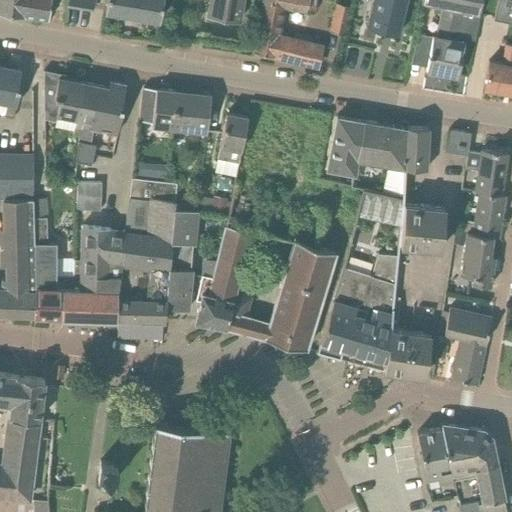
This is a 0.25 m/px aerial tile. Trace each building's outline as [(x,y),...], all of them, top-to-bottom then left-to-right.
[(0,0),(0,12),(48,20),(50,0),(0,0)] [(94,0),(67,0),(67,4),(82,7),(94,9),(94,0)] [(106,0),(104,11),(160,20),(164,0),(106,0)] [(210,0),(207,16),(238,22),(241,0),(210,0)] [(263,0),(253,52),(273,55),(317,66),(323,43),(278,32),(282,7),(313,12),(314,0),(263,0)] [(407,0),(372,0),(366,26),(399,35),(407,0)] [(460,13),(479,16),(481,0),(421,0),(421,5),(460,13)] [(511,24),(511,0),(497,0),(493,20),(511,24)] [(426,70),(457,76),(463,44),(473,46),(479,16),(460,13),(458,26),(450,25),(447,39),(432,36),(426,70)] [(489,62),(483,89),(511,93),(511,45),(504,44),(501,64),(489,62)] [(20,70),(0,65),(0,100),(7,102),(4,118),(14,120),(20,87),(17,87),(20,70)] [(44,71),(43,71),(42,108),(44,109),(44,120),(55,122),(56,116),(76,120),(83,82),(65,79),(66,75),(64,75),(64,78),(45,74),(44,71)] [(83,82),(80,102),(76,126),(119,133),(123,106),(122,106),(126,83),(109,80),(108,86),(83,82)] [(173,90),(143,87),(140,120),(153,122),(152,126),(169,128),(173,90)] [(211,95),(173,90),(169,128),(206,132),(211,95)] [(247,117),(225,113),(217,159),(226,161),(230,146),(238,147),(247,117)] [(337,116),(327,170),(353,174),(355,162),(356,161),(363,120),(337,116)] [(405,127),(363,120),(356,161),(355,162),(404,171),(404,167),(406,128),(405,127)] [(406,126),(406,128),(404,167),(426,168),(428,127),(406,126)] [(465,154),(466,151),(470,133),(450,130),(445,150),(465,154)] [(91,165),(95,146),(77,142),(75,162),(91,165)] [(466,151),(465,154),(467,154),(464,168),(477,170),(474,192),(477,192),(476,198),(503,202),(504,195),(501,194),(507,153),(481,149),(480,153),(466,151)] [(0,198),(1,198),(32,198),(30,156),(0,156),(0,198)] [(149,178),(163,180),(165,165),(151,164),(149,178)] [(169,266),(171,241),(173,207),(176,183),(131,178),(124,228),(121,228),(116,260),(114,318),(164,320),(165,307),(169,266)] [(101,182),(77,181),(76,209),(100,210),(101,182)] [(387,222),(396,198),(366,187),(357,210),(387,222)] [(223,213),(226,198),(212,196),(212,198),(210,211),(223,213)] [(47,197),(32,198),(33,315),(33,317),(58,316),(59,287),(70,287),(70,275),(55,275),(56,242),(46,242),(46,217),(47,217),(47,197)] [(0,314),(33,315),(32,198),(1,198),(2,228),(0,227),(0,264),(4,264),(4,277),(0,277),(0,314)] [(503,202),(476,198),(473,216),(501,220),(503,202)] [(401,203),(396,246),(440,251),(445,208),(401,203)] [(193,244),(197,210),(173,207),(171,241),(192,244),(193,244)] [(470,235),(491,238),(492,237),(498,238),(501,220),(473,216),(470,235)] [(77,226),(77,259),(74,259),(73,275),(70,275),(70,287),(59,287),(58,316),(114,318),(116,260),(121,228),(106,226),(77,226)] [(225,226),(212,277),(208,293),(232,299),(225,328),(247,333),(248,332),(260,335),(263,336),(262,337),(305,349),(310,329),(334,252),(293,239),(269,322),(247,315),(252,295),(235,291),(250,231),(225,226)] [(463,245),(464,234),(456,233),(454,244),(463,245)] [(491,238),(470,235),(464,235),(459,273),(478,276),(477,284),(490,286),(494,256),(489,255),(491,238)] [(169,266),(190,269),(192,244),(171,241),(169,266)] [(322,334),(321,333),(316,352),(339,359),(340,358),(344,359),(357,306),(371,311),(375,298),(392,302),(393,297),(397,255),(378,253),(371,275),(343,266),(334,297),(322,334)] [(165,307),(188,309),(191,269),(190,269),(169,266),(165,307)] [(194,321),(225,328),(232,299),(208,293),(212,277),(203,274),(202,274),(197,292),(200,293),(194,321)] [(392,302),(390,327),(396,327),(399,298),(393,297),(392,302)] [(357,306),(344,359),(381,369),(387,326),(390,327),(392,302),(375,298),(371,311),(357,306)] [(460,336),(485,341),(491,317),(449,308),(444,333),(460,336)] [(424,376),(424,375),(429,332),(396,327),(390,327),(387,326),(381,369),(384,370),(424,376)] [(451,378),(476,383),(485,341),(460,336),(451,378)] [(440,345),(438,356),(444,357),(447,346),(440,345)] [(75,369),(64,368),(63,380),(74,381),(75,369)] [(0,495),(26,499),(43,379),(0,372),(0,495)] [(187,426),(188,416),(186,416),(186,417),(173,416),(173,415),(171,414),(170,424),(154,422),(142,511),(102,511),(93,511),(219,511),(230,431),(187,426)] [(483,499),(459,505),(460,511),(506,511),(490,436),(491,436),(483,429),(482,429),(441,423),(441,424),(440,425),(441,427),(445,427),(456,478),(460,477),(458,471),(476,467),(482,490),(483,499)] [(427,485),(447,481),(456,478),(445,427),(441,427),(440,428),(416,432),(427,485)] [(100,461),(97,478),(114,481),(117,463),(100,461)] [(33,511),(47,511),(47,500),(34,500),(33,511)]
